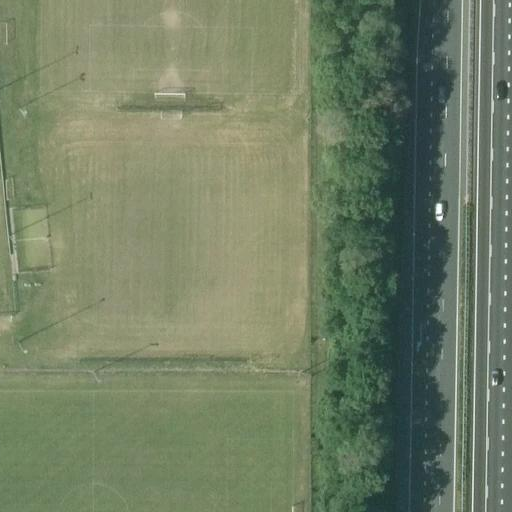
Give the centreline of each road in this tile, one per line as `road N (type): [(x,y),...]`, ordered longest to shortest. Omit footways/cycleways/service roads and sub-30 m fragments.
road 1 (motorway): [(485,511),(494,0)]
road 2 (motorway): [(447,0),(438,511)]
